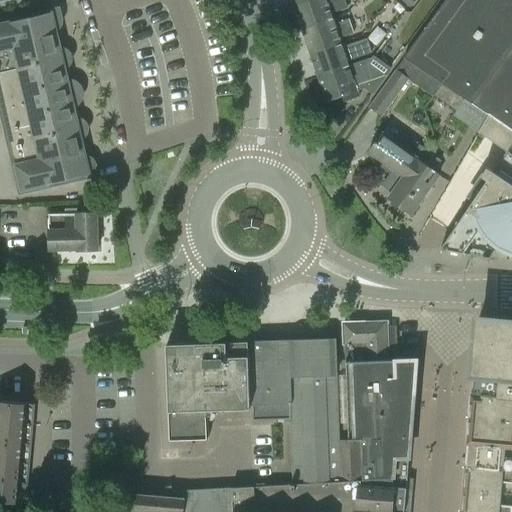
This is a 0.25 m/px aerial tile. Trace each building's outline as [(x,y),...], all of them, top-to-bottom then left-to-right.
[(310,0),(294,6),(302,30),(332,19),(330,14),(348,8),(345,0),(310,0)] [(511,0),(445,0),(404,58),(488,114),(488,116),(511,131),(511,0)] [(92,161),(88,158),(83,158),(82,154),(83,154),(79,137),(78,137),(75,122),(76,122),(72,105),(71,105),(66,84),(67,84),(63,67),(62,67),(59,52),(55,35),(54,35),(53,30),(58,29),(61,25),(61,20),(58,10),(50,12),(0,23),(0,104),(20,193),(89,177),(88,177),(97,175),(95,165),(92,161)] [(310,53),(341,43),(339,39),(354,34),(349,19),(334,24),(332,19),(302,30),(310,53)] [(348,66),(347,61),(372,52),(367,39),(342,47),(341,43),(310,53),(319,79),(325,77),(324,74),(348,66)] [(376,56),(375,54),(372,57),(358,62),(348,66),(324,74),(325,77),(319,79),(327,102),(342,96),(344,102),(361,96),(358,90),(368,86),(374,91),(387,74),(392,67),(376,56)] [(404,58),(369,107),(382,117),(408,80),(433,96),(433,95),(441,83),(404,58)] [(433,95),(456,111),(464,98),(441,83),(433,95)] [(511,131),(488,116),(478,132),(485,136),(507,151),(500,161),(493,171),(487,167),(482,175),(483,176),(469,196),(474,199),(440,249),(441,249),(490,259),(497,249),(500,251),(504,253),(510,255),(511,255),(511,131)] [(396,188),(424,149),(404,134),(397,144),(381,133),(368,151),(384,162),(380,167),(390,174),(385,181),(396,188)] [(424,149),(396,188),(388,199),(411,215),(440,175),(434,171),(441,161),(424,149)] [(97,213),(77,214),(77,209),(65,209),(65,214),(49,214),(50,250),(77,250),(98,250),(97,213)] [(511,511),(511,322),(478,319),(472,392),(460,511),(511,511)] [(345,362),(376,360),(376,355),(395,354),(394,352),(398,352),(398,347),(397,347),(396,325),(386,326),(386,322),(344,323),(344,339),(345,362)] [(362,480),(361,440),(348,441),(348,440),(340,440),(337,339),(248,342),(251,406),(252,406),(253,421),(290,420),(293,484),(362,480)] [(251,406),(248,342),(166,345),(170,440),(208,438),(207,409),(251,408),(250,406),(251,406)] [(408,477),(410,454),(412,420),(416,419),(414,394),(416,387),(414,386),(414,379),(408,380),(408,367),(404,367),(404,360),(404,359),(398,360),(398,352),(394,352),(395,354),(376,355),(376,360),(345,362),(348,440),(348,441),(361,440),(362,480),(408,477)] [(0,501),(23,503),(32,404),(0,400),(0,501)] [(362,480),(293,484),(232,488),(232,511),(404,511),(408,477),(362,480)] [(232,511),(232,488),(172,491),(172,498),(176,511),(232,511)] [(166,511),(161,497),(133,495),(125,494),(123,511),(166,511)]
